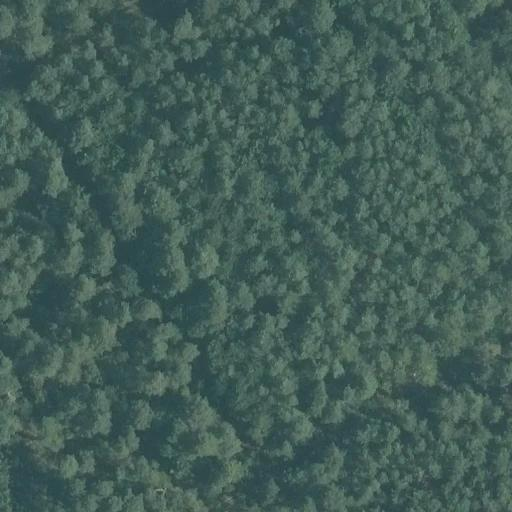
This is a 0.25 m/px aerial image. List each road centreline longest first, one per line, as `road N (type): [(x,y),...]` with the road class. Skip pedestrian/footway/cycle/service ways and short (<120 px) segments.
road 1 (track): [(217,511),(511,342)]
road 2 (track): [(159,0),(0,89)]
